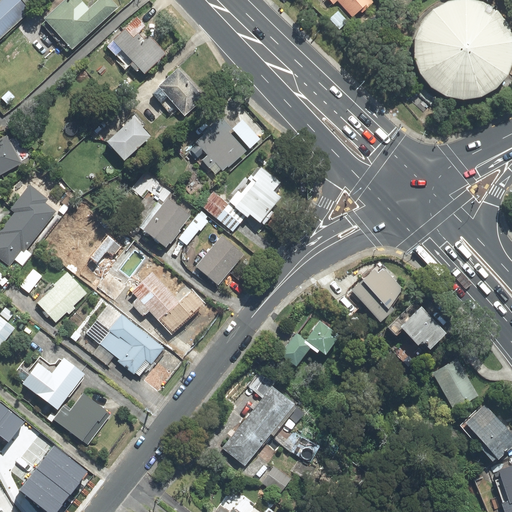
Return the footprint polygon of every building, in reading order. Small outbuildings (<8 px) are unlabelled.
[(0,0),(0,38),(30,11),(19,0),(0,0)] [(69,54),(118,8),(110,0),(97,0),(89,9),(80,0),(64,0),(40,23),(69,54)] [(372,0),(333,0),(353,21),(374,1),(372,0)] [(462,99),(478,97),(492,91),(504,80),(511,66),(511,31),(506,20),(495,9),(481,1),(474,0),(455,0),(449,1),(435,8),(424,19),(417,32),(414,47),(416,63),(423,77),(433,88),(447,96),(462,99)] [(122,51),(145,75),(166,55),(148,36),(144,41),(138,34),(145,27),(137,18),(107,48),(116,57),(122,51)] [(177,69),(157,88),(185,117),(204,98),(177,69)] [(228,168),(246,152),(228,133),(231,130),(220,118),(194,142),(197,145),(190,151),(197,159),(204,153),(207,156),(202,161),(215,175),(220,170),(222,172),(227,167),(228,168)] [(133,119),(106,143),(123,162),(150,138),(133,119)] [(6,136),(0,139),(0,176),(22,163),(6,136)] [(227,204),(214,193),(202,207),(233,233),(245,218),(247,219),(249,216),(260,224),(281,199),(273,192),(280,184),(261,168),(253,178),(250,176),(247,180),(254,185),(244,197),(238,192),(227,204)] [(179,180),(191,195),(204,186),(192,170),(179,180)] [(49,200),(29,185),(10,211),(14,213),(0,231),(0,234),(0,258),(10,267),(21,252),(24,254),(56,212),(45,204),(49,200)] [(167,199),(142,231),(165,249),(169,244),(170,245),(180,232),(178,231),(190,217),(167,199)] [(198,214),(178,239),(187,246),(199,231),(200,232),(208,222),(198,214)] [(106,234),(87,257),(105,272),(124,248),(106,234)] [(221,237),(196,267),(218,285),(243,255),(221,237)] [(372,269),(350,290),(378,321),(391,309),(388,305),(403,291),(381,267),(376,272),(372,269)] [(41,276),(33,270),(20,286),(28,293),(41,276)] [(47,294),(37,303),(56,323),(67,313),(69,315),(75,309),(73,307),(87,295),(67,273),(53,286),(53,285),(45,292),(47,294)] [(127,287),(109,273),(97,289),(114,303),(127,287)] [(149,312),(171,336),(205,305),(191,290),(178,302),(152,273),(131,292),(137,299),(131,305),(142,317),(149,312)] [(110,332),(99,345),(119,360),(117,362),(133,375),(135,373),(139,377),(150,364),(151,365),(164,349),(121,315),(120,316),(108,306),(95,321),(110,332)] [(419,307),(398,326),(415,344),(420,340),(427,348),(444,333),(419,307)] [(0,317),(0,348),(15,329),(0,317)] [(279,355),(294,366),(308,347),(315,353),(317,350),(323,354),(338,335),(319,321),(304,339),(296,333),(279,355)] [(456,359),(431,373),(452,409),(477,395),(456,359)] [(22,385),(57,411),(84,376),(63,360),(51,375),(37,364),(22,385)] [(271,386),(222,448),(244,465),(269,433),(272,435),(294,407),(291,405),(293,403),(271,386)] [(64,405),(53,420),(88,446),(111,415),(83,394),(71,410),(64,405)] [(0,403),(0,435),(9,442),(24,422),(0,403)] [(511,436),(484,404),(464,422),(496,459),(511,445),(511,436)] [(320,446),(296,430),(289,441),(285,438),(281,444),(309,463),(320,446)] [(56,511),(88,473),(55,446),(20,490),(47,511),(56,511)] [(511,464),(496,469),(507,500),(499,503),(502,511),(509,511),(511,511),(511,464)] [(261,482),(278,495),(290,479),(273,466),(261,482)]
